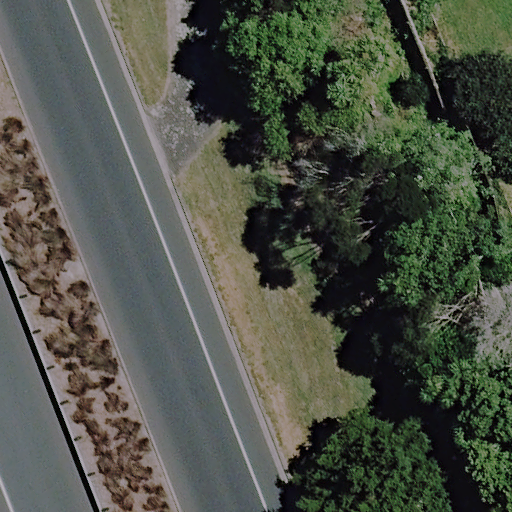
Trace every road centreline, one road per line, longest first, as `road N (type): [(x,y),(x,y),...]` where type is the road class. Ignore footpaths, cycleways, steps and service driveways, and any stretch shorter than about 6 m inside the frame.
road 1 (secondary): [(31,0),(230,511)]
road 2 (secondary): [(51,511),(0,382)]
